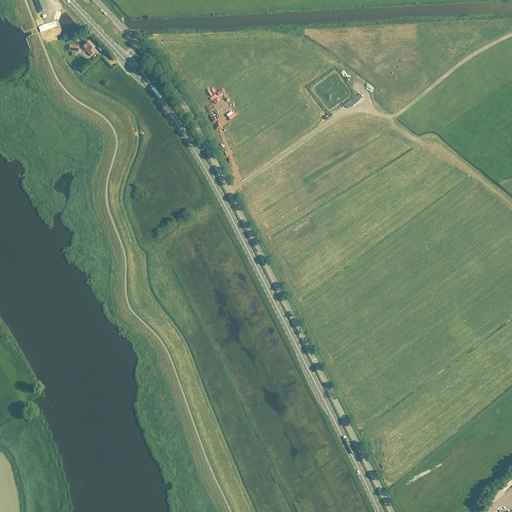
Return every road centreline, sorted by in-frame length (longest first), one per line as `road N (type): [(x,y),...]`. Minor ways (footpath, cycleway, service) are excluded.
road 1 (primary): [(377,511),(211,180),(154,95),(67,0)]
road 2 (unclassified): [(390,511),(194,123),(143,50),(95,0)]
